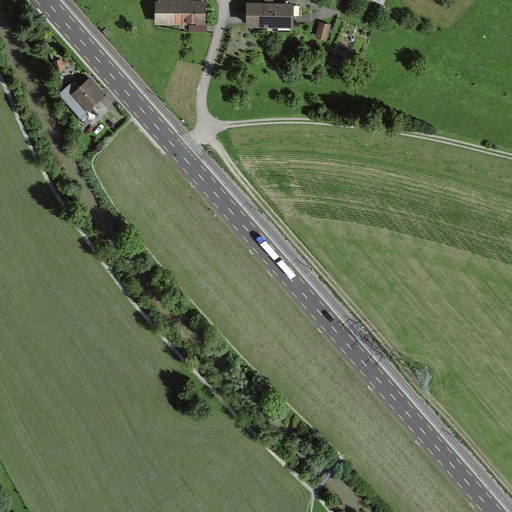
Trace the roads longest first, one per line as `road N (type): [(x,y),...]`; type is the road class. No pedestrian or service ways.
road 1 (secondary): [(493,511),(46,0)]
road 2 (track): [(207,126),(213,146),(511,490)]
road 3 (track): [(511,156),(315,121),(207,126),(181,155)]
road 4 (track): [(207,126),(203,89),(224,0)]
